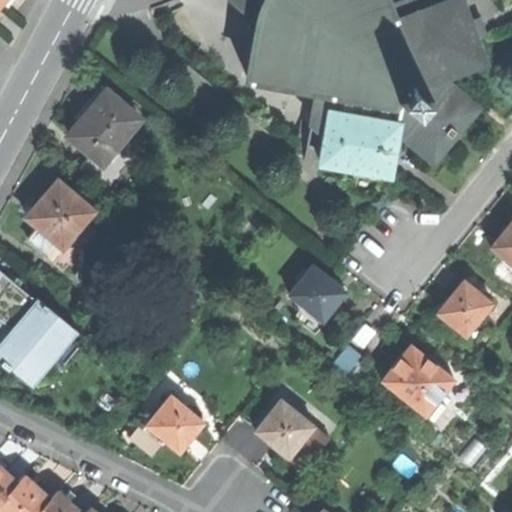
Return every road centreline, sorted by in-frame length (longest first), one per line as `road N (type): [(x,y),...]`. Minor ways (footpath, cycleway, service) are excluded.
road 1 (residential): [(0,409),(168,497),(207,509),(232,504),(235,511)]
road 2 (residential): [(77,0),(0,142)]
road 3 (residential): [(511,150),(444,233),(395,250)]
